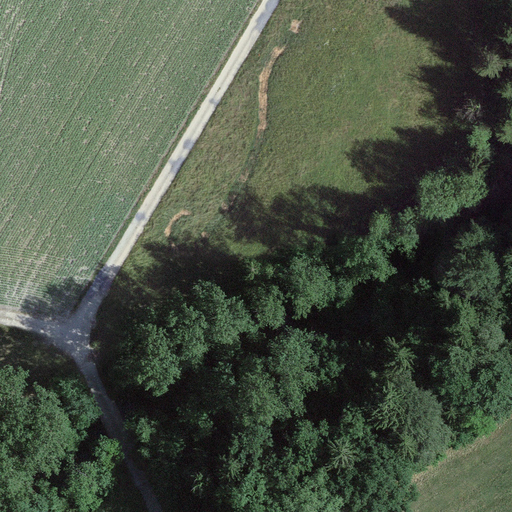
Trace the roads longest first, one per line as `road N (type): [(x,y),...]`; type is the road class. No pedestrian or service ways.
road 1 (track): [(71,338),(274,0)]
road 2 (track): [(131,455),(71,338)]
